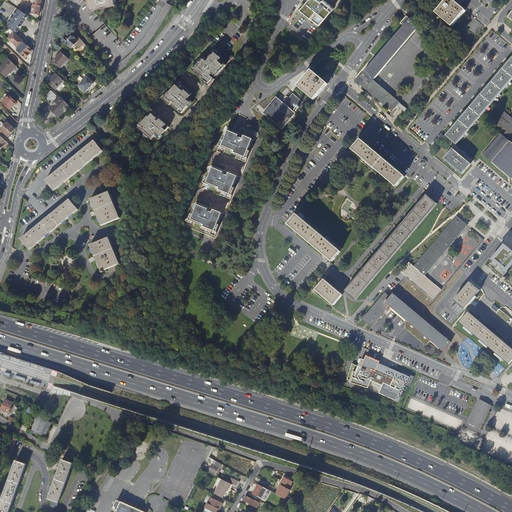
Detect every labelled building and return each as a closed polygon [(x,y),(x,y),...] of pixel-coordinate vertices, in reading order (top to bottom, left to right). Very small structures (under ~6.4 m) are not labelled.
[(28,9),(24,14),(26,15),(27,16),(30,17),(38,21),(39,16),(41,8),(42,2),(42,0),(35,0),(32,12),(28,9)] [(89,0),(92,9),(117,3),(115,0),(89,0)] [(308,0),(300,9),(319,25),(331,11),(328,9),(331,6),(323,0),(322,0),(321,2),(318,0),(308,0)] [(466,11),(452,0),(446,0),(436,13),(452,27),(466,11)] [(115,67),(119,72),(133,61),(139,54),(145,47),(152,39),(159,28),(171,8),(172,6),(167,3),(164,8),(156,21),(150,29),(146,35),(144,39),(140,43),(138,46),(131,53),(130,54),(115,67)] [(24,14),(15,7),(6,21),(8,22),(17,28),(26,15),(24,14)] [(17,28),(18,29),(27,16),(26,15),(17,28)] [(392,111),(399,103),(399,102),(373,80),(397,53),(419,27),(407,16),(401,23),(404,26),(390,43),(361,77),(365,79),(360,85),(377,99),(392,111)] [(484,26),(472,16),(463,27),(475,37),(484,26)] [(8,22),(6,25),(14,34),(15,34),(18,29),(17,28),(8,22)] [(30,53),(32,51),(15,34),(14,34),(9,39),(18,48),(21,46),(21,47),(17,51),(26,59),(30,54),(30,53)] [(81,50),(86,46),(79,37),(78,39),(77,38),(75,39),(72,36),(71,34),(68,38),(67,37),(62,41),(68,46),(69,46),(72,48),(75,45),(81,50)] [(204,57),(192,70),(202,79),(201,80),(208,86),(215,79),(213,78),(215,76),(215,77),(226,65),(220,60),(222,57),(215,50),(207,59),(204,57)] [(53,60),(60,68),(69,59),(61,52),(53,60)] [(511,79),(511,57),(446,136),(456,145),(511,79)] [(19,69),(16,66),(8,59),(0,67),(0,72),(5,77),(9,73),(12,76),(19,69)] [(314,100),(328,84),(312,70),(298,86),(314,100)] [(55,90),(63,81),(56,74),(48,83),(55,90)] [(88,77),(79,86),(85,93),(94,83),(88,77)] [(192,94),(179,82),(169,93),(168,92),(162,99),(169,105),(171,104),(182,113),(192,102),(188,98),(192,94)] [(47,98),(52,101),(56,94),(51,91),(47,98)] [(282,129),(304,103),(292,93),(284,103),(276,97),(262,112),(282,129)] [(8,95),(2,102),(8,109),(15,102),(8,95)] [(59,118),(70,107),(60,98),(50,109),(59,118)] [(149,119),(139,129),(151,140),(155,136),(159,139),(169,127),(158,118),(160,116),(152,110),(146,117),(149,119)] [(511,117),(505,112),(496,122),(507,131),(502,136),(511,143),(511,141),(511,117)] [(8,122),(4,125),(1,122),(0,122),(0,128),(8,136),(15,129),(8,122)] [(245,130),(240,127),(238,133),(226,129),(223,135),(225,136),(223,141),(220,140),(218,146),(231,151),(231,150),(233,151),(233,152),(237,154),(235,158),(244,162),(249,151),(246,150),(247,148),(248,148),(251,139),(243,136),(245,130)] [(7,142),(0,134),(0,149),(3,146),(5,148),(9,144),(7,142)] [(486,154),(511,176),(511,144),(511,143),(502,136),(501,137),(500,136),(496,140),(497,141),(486,154)] [(361,139),(352,149),(350,152),(394,189),(396,186),(405,176),(361,139)] [(94,141),(45,180),(53,190),(103,151),(94,141)] [(462,174),(471,164),(452,148),(444,159),(462,174)] [(232,185),(236,176),(211,166),(208,172),(210,173),(207,178),(205,177),(202,183),(216,188),(216,187),(218,188),(218,189),(222,191),(220,195),(229,199),(233,188),(231,187),(232,185)] [(90,200),(101,226),(120,218),(109,192),(90,200)] [(415,230),(437,204),(426,195),(420,203),(419,202),(416,204),(418,205),(415,209),(409,216),(407,215),(405,217),(407,219),(398,229),(397,227),(394,230),(396,231),(395,232),(387,241),(386,240),(383,243),(385,244),(376,254),(375,253),(372,256),(374,257),(371,261),(365,267),(364,266),(361,269),(363,270),(354,280),(353,279),(351,282),(352,283),(345,291),(356,299),(374,278),(394,255),(415,230)] [(78,209),(69,198),(20,238),(28,249),(78,209)] [(217,222),(221,213),(196,203),(193,209),(194,210),(192,215),(190,214),(187,220),(200,225),(201,224),(203,225),(202,226),(207,228),(205,232),(214,236),(218,225),(215,224),(216,222),(217,222)] [(343,249),(299,212),(288,224),(332,261),(343,249)] [(457,216),(455,219),(461,224),(464,222),(457,216)] [(467,225),(464,222),(461,224),(455,219),(414,267),(409,263),(402,271),(407,276),(425,291),(434,299),(441,290),(425,276),(438,260),(455,239),(467,225)] [(108,237),(90,245),(101,271),(119,263),(108,237)] [(511,251),(506,246),(493,260),(494,261),(490,266),(511,285),(511,251)] [(334,305),(342,295),(324,279),(315,290),(334,305)] [(480,291),(470,282),(454,300),(464,309),(480,291)] [(363,319),(371,326),(389,305),(437,346),(443,351),(451,342),(411,308),(393,294),(390,297),(385,293),(363,319)] [(511,360),(511,348),(468,312),(459,322),(509,364),(511,360)] [(408,387),(414,376),(402,370),(400,374),(396,372),(397,370),(387,366),(386,367),(378,363),(379,360),(378,359),(378,360),(377,360),(377,359),(376,358),(375,359),(375,358),(374,357),(373,358),(373,357),(369,355),(369,356),(368,355),(366,354),(364,358),(361,357),(357,365),(351,362),(346,378),(349,379),(349,381),(367,387),(369,384),(370,385),(372,380),(382,385),(378,392),(395,399),(402,384),(408,387)] [(468,423),(480,428),(491,405),(479,399),(468,423)] [(6,400),(1,410),(8,414),(13,403),(6,400)] [(32,430),(38,432),(45,419),(39,416),(32,430)] [(52,423),(45,419),(38,432),(46,436),(52,423)] [(470,443),(475,433),(467,429),(462,439),(470,443)] [(213,460),(219,448),(214,447),(209,457),(213,460)] [(230,468),(243,475),(246,470),(240,466),(242,461),(235,458),(230,468)] [(62,460),(48,499),(59,503),(73,464),(62,460)] [(8,511),(25,465),(13,461),(0,498),(0,511),(8,511)] [(205,469),(208,462),(207,461),(203,470),(215,476),(221,465),(215,462),(214,465),(210,472),(205,469)] [(231,484),(221,479),(218,477),(215,483),(218,485),(214,494),(223,498),(226,491),(228,488),(229,488),(231,484)] [(279,490),(277,494),(286,499),(290,490),(289,490),(293,482),(285,478),(283,481),(279,479),(277,483),(280,485),(281,486),(279,490)] [(253,494),(261,498),(263,495),(261,494),(265,488),(259,484),(253,494)] [(259,503),(246,496),(244,501),(257,507),(259,503)] [(206,508),(213,511),(216,511),(219,507),(221,507),(223,503),(211,497),(206,508)] [(143,511),(118,501),(114,509),(119,511),(118,511),(143,511)]
